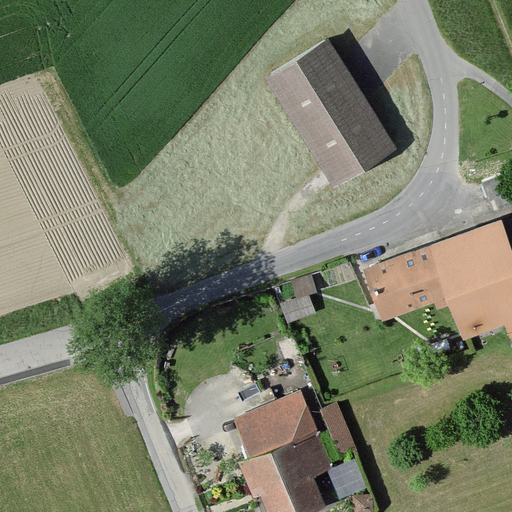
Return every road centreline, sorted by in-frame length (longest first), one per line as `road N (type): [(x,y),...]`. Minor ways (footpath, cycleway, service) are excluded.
road 1 (residential): [(439,49),(445,120),(434,176),(400,228),(121,334)]
road 2 (residential): [(188,511),(121,334)]
road 3 (tertiary): [(121,334),(0,367)]
